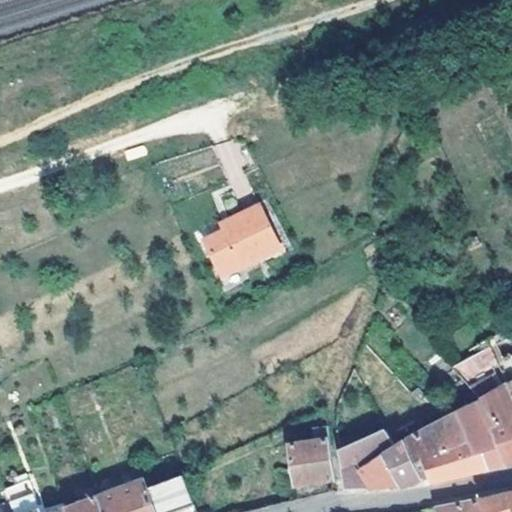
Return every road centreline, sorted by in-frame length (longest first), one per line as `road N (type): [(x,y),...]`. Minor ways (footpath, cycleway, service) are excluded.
road 1 (track): [(378,0),(189,63),(0,147)]
road 2 (residential): [(0,188),(204,115),(218,138)]
road 3 (residential): [(327,511),(511,483)]
